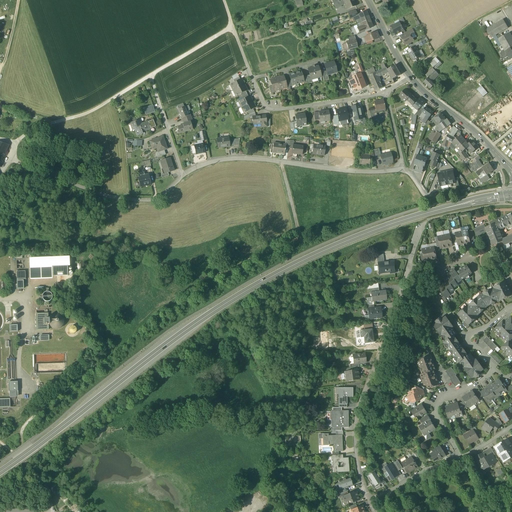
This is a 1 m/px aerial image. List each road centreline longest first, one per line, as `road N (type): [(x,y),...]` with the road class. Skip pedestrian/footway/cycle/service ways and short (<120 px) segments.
road 1 (secondary): [(511,196),(394,222),(300,261),(197,322),(0,472)]
road 2 (residential): [(150,75),(232,25),(265,107),(388,90)]
road 3 (residential): [(369,502),(356,410),(408,266)]
road 4 (unclassified): [(182,175),(243,157),(342,170),(405,167)]
road 5 (residential): [(458,458),(433,399),(493,370),(472,340),(511,306)]
road 6 (unclassified): [(8,161),(139,201),(157,199),(182,175)]
road 7 (residential): [(17,143),(150,75)]
road 8 (track): [(408,74),(511,0)]
